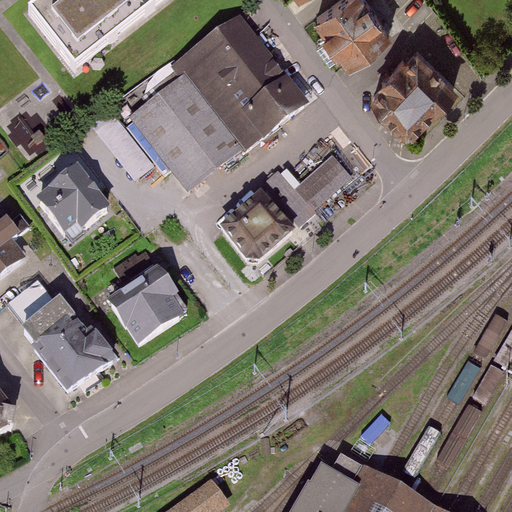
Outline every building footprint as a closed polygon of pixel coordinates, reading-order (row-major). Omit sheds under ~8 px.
[(35,0),(19,13),(68,75),(165,0),(35,0)] [(361,0),(330,0),(307,16),(341,63),(385,32),(361,0)] [(180,83),(130,121),(188,198),(305,109),(236,18),(170,69),(180,83)] [(380,85),(364,97),(395,132),(408,133),(462,85),(424,42),(408,56),(403,51),(374,77),(380,85)] [(97,119),(135,179),(156,166),(118,106),(97,119)] [(353,181),(335,158),(293,191),(312,214),(353,181)] [(107,210),(72,166),(27,202),(59,243),(107,210)] [(258,197),(216,230),(248,270),(290,237),(258,197)] [(0,279),(24,261),(0,229),(0,279)] [(186,321),(152,270),(96,308),(116,337),(122,332),(136,354),(186,321)] [(63,323),(28,347),(62,397),(111,363),(93,336),(78,345),(63,323)] [(0,436),(7,433),(12,434),(14,419),(9,419),(10,416),(0,402),(0,436)] [(380,481),(345,461),(334,480),(322,473),(299,511),(434,511),(423,506),(400,493),(380,481)] [(228,511),(230,511),(209,483),(168,511),(228,511)]
